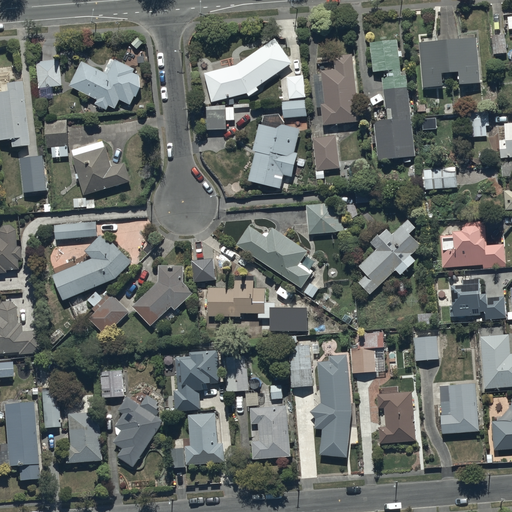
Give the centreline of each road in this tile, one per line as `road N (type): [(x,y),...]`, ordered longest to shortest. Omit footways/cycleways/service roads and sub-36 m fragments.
road 1 (residential): [(283,505),(511,487)]
road 2 (residential): [(165,0),(185,204)]
